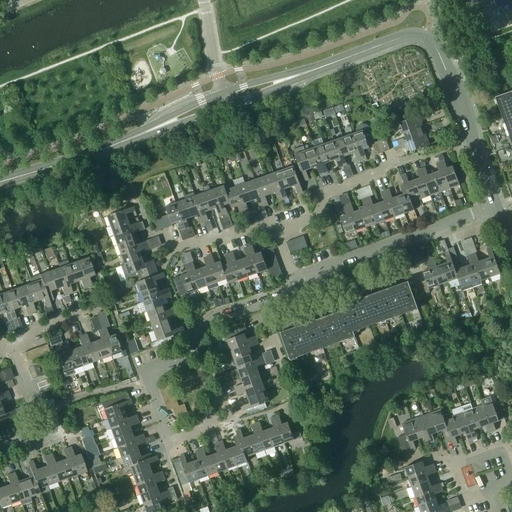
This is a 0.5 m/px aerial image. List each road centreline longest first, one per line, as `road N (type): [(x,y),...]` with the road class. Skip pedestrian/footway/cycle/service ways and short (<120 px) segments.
road 1 (residential): [(218,391),(228,420),(170,442),(146,370),(185,355),(204,325),(288,292),(324,266),(495,204)]
road 2 (tertiary): [(495,204),(430,41),(407,35),(331,63)]
road 3 (residential): [(0,449),(53,430),(11,338),(104,302)]
road 4 (residential): [(511,479),(501,451),(454,467),(463,495),(489,486)]
road 5 (tertiary): [(100,150),(226,105)]
road 6 (tertiary): [(221,93),(100,150)]
